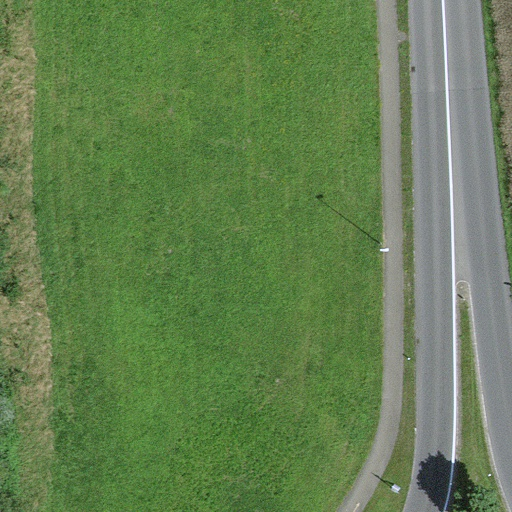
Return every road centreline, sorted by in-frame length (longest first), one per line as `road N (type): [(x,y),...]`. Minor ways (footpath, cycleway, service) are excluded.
road 1 (primary): [(460,247),(422,511)]
road 2 (primary): [(460,247),(445,0)]
road 3 (primary): [(511,433),(460,247)]
